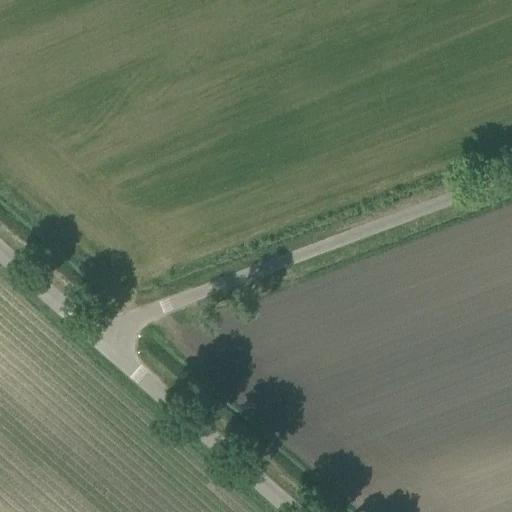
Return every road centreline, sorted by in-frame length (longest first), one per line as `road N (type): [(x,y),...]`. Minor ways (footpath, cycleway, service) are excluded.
road 1 (unclassified): [(98,335),(511,180)]
road 2 (unclassified): [(303,511),(98,335)]
road 3 (unclassified): [(98,335),(0,248)]
